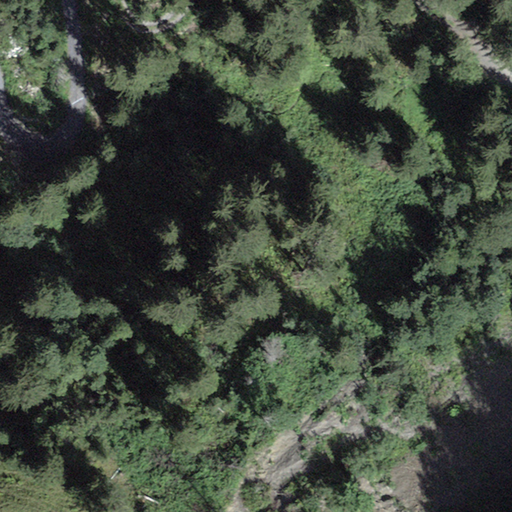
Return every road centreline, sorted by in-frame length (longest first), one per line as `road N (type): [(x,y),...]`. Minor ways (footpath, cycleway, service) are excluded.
road 1 (track): [(0,114),(20,160),(42,162),(60,143),(71,61),(63,0)]
road 2 (track): [(114,0),(143,36),(169,42),(217,0)]
road 3 (track): [(414,0),(433,38),(484,25),(491,0)]
